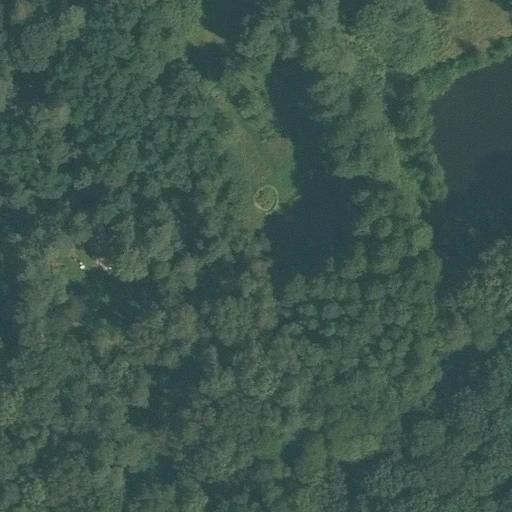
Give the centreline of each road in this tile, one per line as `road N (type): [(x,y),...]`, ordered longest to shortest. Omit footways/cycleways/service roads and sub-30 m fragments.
road 1 (track): [(120,89),(189,75),(393,0)]
road 2 (unclassified): [(0,115),(61,76),(114,0)]
road 3 (track): [(0,60),(69,95),(120,89)]
